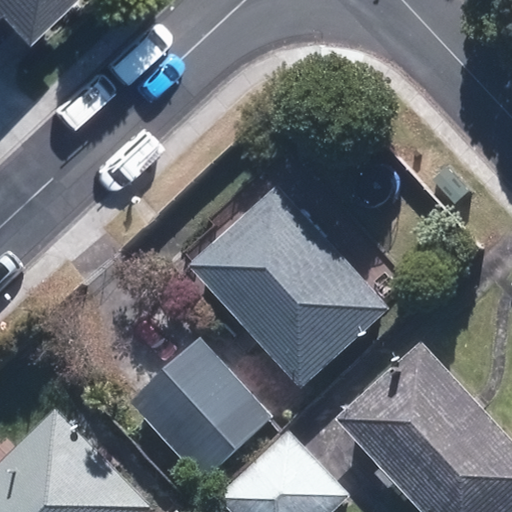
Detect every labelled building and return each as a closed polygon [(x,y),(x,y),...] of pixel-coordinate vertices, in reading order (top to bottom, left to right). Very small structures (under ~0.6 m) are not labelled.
[(0,0),(0,24),(8,17),(18,26),(44,0),(0,0)] [(393,304),(285,190),(207,262),(315,377),(393,304)] [(280,413),(206,337),(143,398),(217,474),(280,413)] [(511,511),(511,429),(432,342),(350,416),(437,511),(511,511)] [(150,511),(160,503),(68,409),(0,475),(0,511),(150,511)] [(333,511),(354,493),(296,434),(232,495),(248,511),(333,511)]
